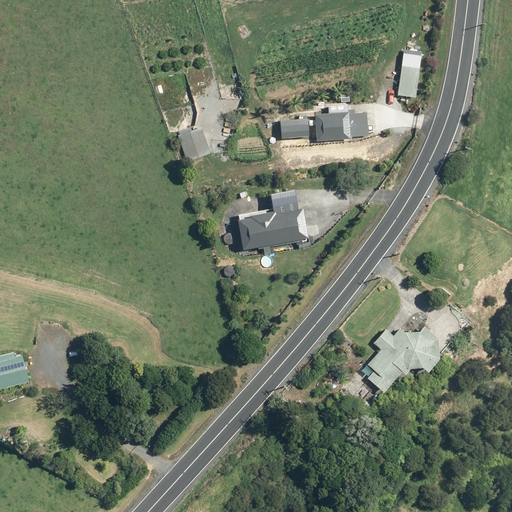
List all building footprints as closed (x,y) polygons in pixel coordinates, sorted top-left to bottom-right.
[(420,55),(400,52),(395,93),(415,96),(420,55)] [(363,109),(310,113),(312,141),(365,137),(363,109)] [(305,118),(274,120),(275,138),(306,136),(305,118)] [(199,126),(174,134),(184,162),(208,155),(199,126)] [(297,204),(230,218),(236,251),(304,237),(297,204)] [(406,365),(416,366),(421,370),(431,360),(433,338),(419,324),(409,335),(398,323),(389,332),(383,326),(369,341),(378,349),(363,365),(369,371),(362,377),(377,391),(397,371),(398,373),(406,365)] [(18,350),(0,353),(0,387),(25,382),(18,350)]
